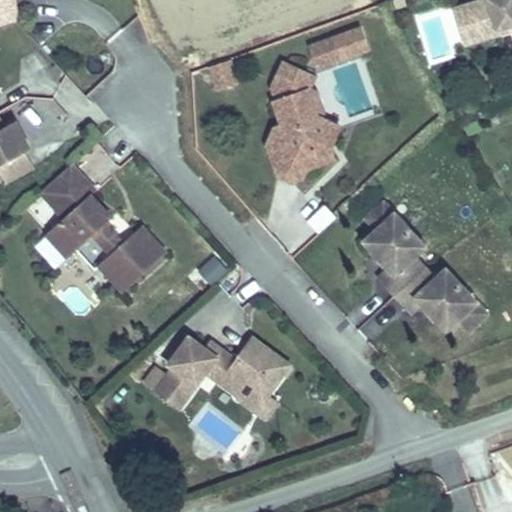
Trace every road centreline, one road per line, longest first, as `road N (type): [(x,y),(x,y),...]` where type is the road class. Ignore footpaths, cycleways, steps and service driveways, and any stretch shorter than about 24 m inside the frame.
road 1 (residential): [(412,450),(373,385),(181,177),(138,96)]
road 2 (residential): [(234,511),(412,450)]
